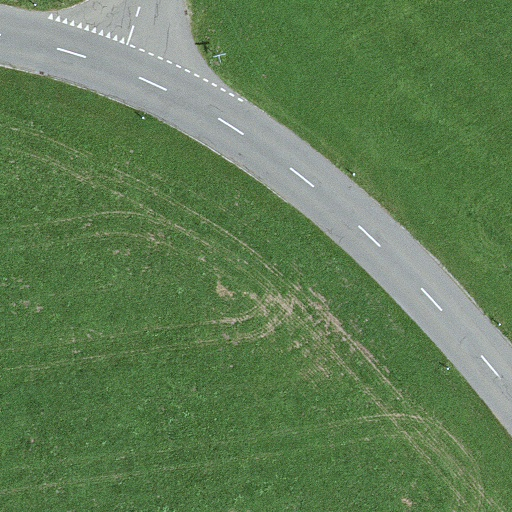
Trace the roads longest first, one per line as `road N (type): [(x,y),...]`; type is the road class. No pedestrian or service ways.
road 1 (tertiary): [(120,69),(217,116),(296,172),(425,290),(511,392)]
road 2 (tertiary): [(0,34),(120,69)]
